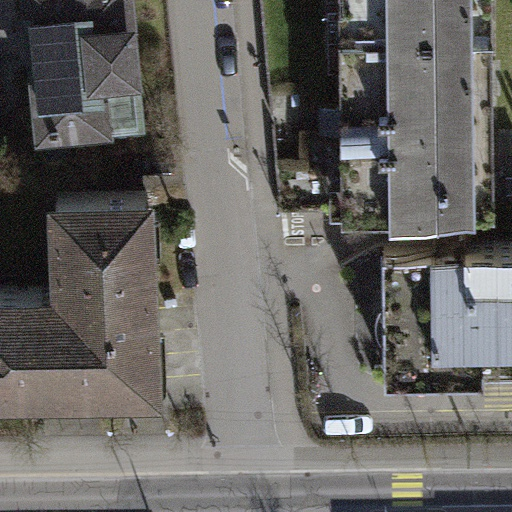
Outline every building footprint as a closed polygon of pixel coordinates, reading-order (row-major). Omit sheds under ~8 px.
[(33,0),(45,123),(141,114),(130,0),(33,0)] [(349,0),(350,28),(496,25),(495,0),(349,0)] [(353,214),(499,212),(496,25),(350,28),(353,214)] [(0,380),(152,377),(148,193),(61,195),(63,285),(0,286),(0,380)] [(511,368),(511,245),(384,247),(386,371),(511,368)]
